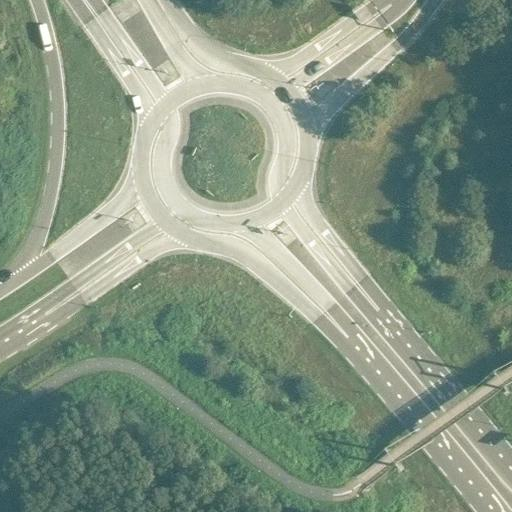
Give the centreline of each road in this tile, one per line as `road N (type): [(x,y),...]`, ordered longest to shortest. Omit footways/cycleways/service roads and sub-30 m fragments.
road 1 (trunk): [(33,0),(52,79),(54,146),(38,224),(6,291)]
road 2 (primary): [(333,320),(486,511)]
road 3 (primary): [(511,468),(371,302)]
road 4 (tertiary): [(306,131),(413,30),(433,0)]
road 5 (primary): [(178,233),(242,253),(313,314),(333,320)]
road 6 (tertiary): [(142,180),(6,291)]
road 7 (tertiary): [(57,304),(89,295),(178,233)]
road 8 (primary): [(371,302),(296,186)]
road 9 (tertiary): [(57,304),(76,281),(163,222)]
road 10 (trunk): [(86,5),(92,29),(151,121)]
road 11 (primary): [(371,302),(350,291),(284,204)]
road 12 (primary): [(245,224),(325,301),(333,320)]
road 13 (tertiary): [(382,10),(269,74)]
road 14 (trunk): [(86,5),(131,50),(164,104)]
road 15 (tertiary): [(382,10),(370,31),(288,89)]
